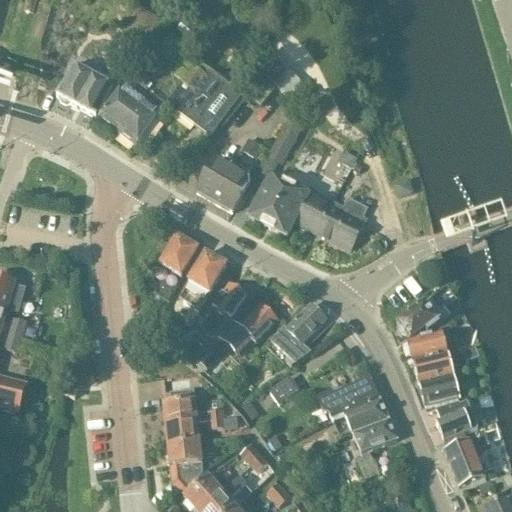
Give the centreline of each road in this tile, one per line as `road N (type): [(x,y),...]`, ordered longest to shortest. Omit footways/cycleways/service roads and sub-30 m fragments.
road 1 (residential): [(130,511),(98,207)]
road 2 (secondary): [(345,304),(156,198),(98,207)]
road 3 (secondary): [(445,511),(372,334),(345,304)]
road 4 (unclassified): [(345,304),(409,255),(511,217)]
road 5 (secondary): [(98,207),(57,148),(0,116)]
